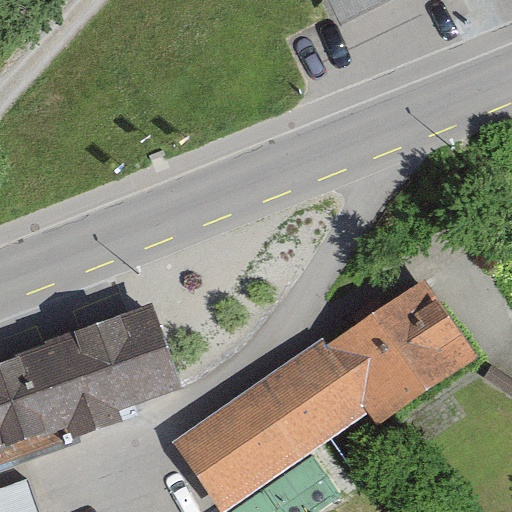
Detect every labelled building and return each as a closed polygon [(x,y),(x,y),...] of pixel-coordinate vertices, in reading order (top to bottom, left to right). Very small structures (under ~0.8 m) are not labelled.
[(329,0),(341,23),(387,0),(329,0)] [(322,346),(359,404),(370,420),(466,356),(415,284),(366,317),(359,307),(347,315),(353,325),(322,346)] [(104,413),(170,389),(142,311),(65,338),(40,347),(41,352),(0,366),(0,458),(14,454),(16,461),(72,441),(70,434),(107,421),(104,413)] [(178,446),(217,502),(359,404),(322,346),(178,446)] [(277,468),(303,509),(324,494),(374,457),(346,419),(294,456),(277,468)]
